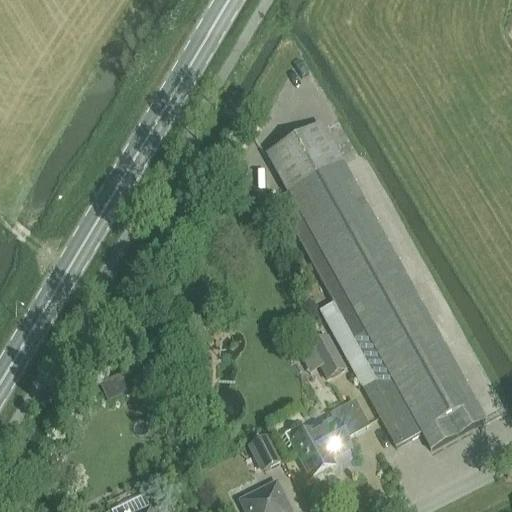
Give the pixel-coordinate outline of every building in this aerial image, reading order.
[(303,65),(292,69),(298,84),(308,80),(303,65)] [(322,126),(269,155),(291,195),(276,202),(343,323),(331,330),(361,385),(396,447),(421,433),(431,451),(486,422),(475,403),(343,165),(322,126)] [(328,341),(311,351),(327,381),(344,372),(328,341)] [(286,452),(294,448),(312,479),(334,467),(329,459),(340,453),(342,456),(352,450),(346,441),(368,429),(355,403),(344,409),(332,416),(337,426),(318,437),(315,432),(309,435),(301,421),(284,431),(281,434),(280,438),(280,441),(286,452)] [(282,463),(269,437),(252,445),(266,471),(282,463)] [(239,503),(242,511),(291,511),(278,484),(239,503)]
